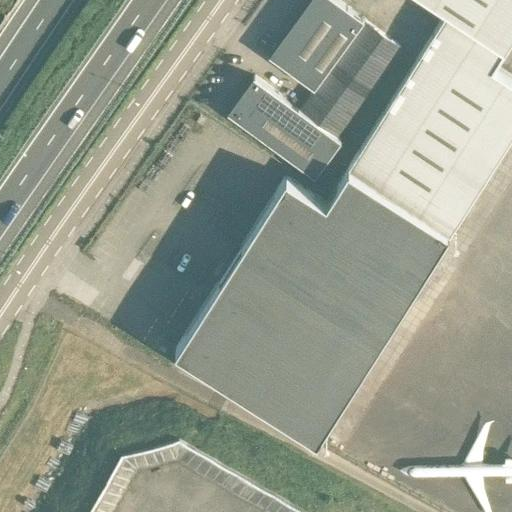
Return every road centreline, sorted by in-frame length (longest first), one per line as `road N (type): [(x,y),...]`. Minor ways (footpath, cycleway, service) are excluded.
road 1 (tertiary): [(0,316),(222,0)]
road 2 (motorway): [(0,225),(153,0)]
road 3 (unknown): [(196,384),(44,299)]
